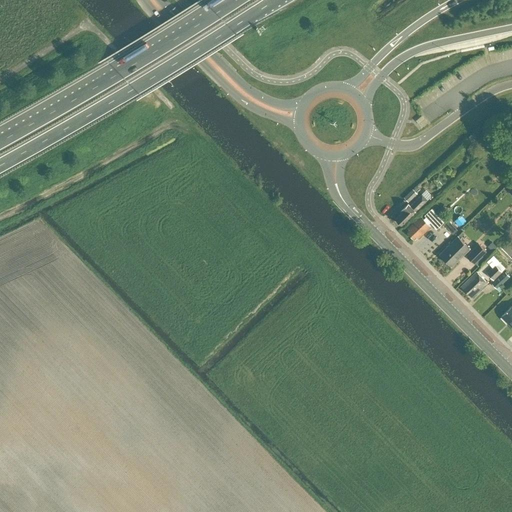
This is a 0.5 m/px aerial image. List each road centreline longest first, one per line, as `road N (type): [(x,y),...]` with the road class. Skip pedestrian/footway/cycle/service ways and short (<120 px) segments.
road 1 (trunk): [(0,164),(274,0)]
road 2 (track): [(0,217),(177,115),(113,47)]
road 3 (trunk): [(219,11),(0,141)]
road 4 (secondary): [(511,373),(358,215)]
road 5 (primary): [(143,0),(245,103),(299,126)]
road 6 (primary): [(303,103),(252,93),(159,0)]
road 7 (trunk): [(361,99),(409,54),(511,28)]
road 8 (unclassified): [(366,134),(415,144),(511,84)]
road 9 (trunk): [(457,0),(345,88)]
